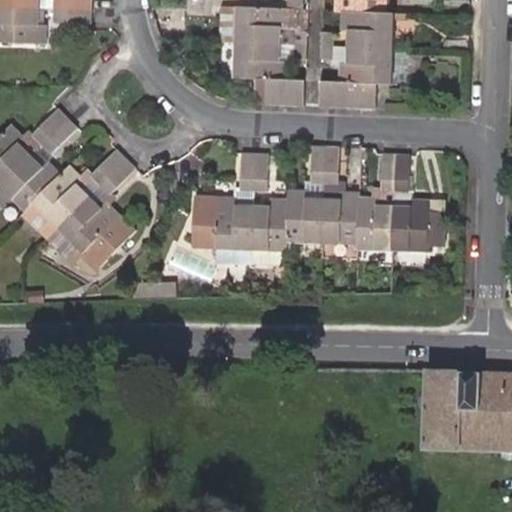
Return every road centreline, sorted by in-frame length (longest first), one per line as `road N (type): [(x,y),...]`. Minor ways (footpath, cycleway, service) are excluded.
road 1 (residential): [(0,345),(488,350)]
road 2 (residential): [(490,142),(220,127),(188,107),(153,65),(131,0)]
road 3 (residential): [(488,350),(490,142)]
road 4 (residential): [(490,142),(496,0)]
